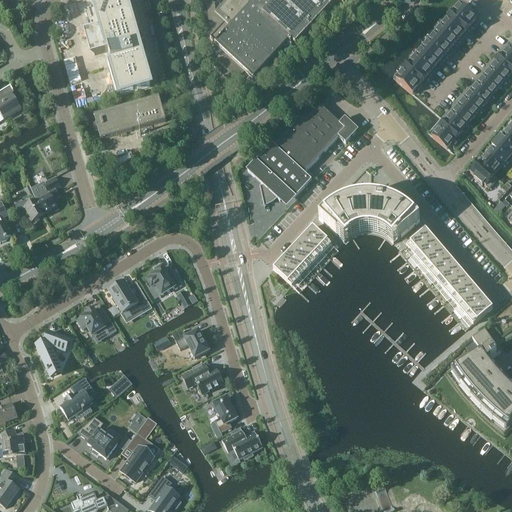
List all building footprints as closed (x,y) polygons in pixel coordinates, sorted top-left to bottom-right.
[(93,0),(102,28),(88,32),(95,57),(108,53),(121,97),(150,88),(124,0),(93,0)] [(236,80),(244,71),(253,79),(289,40),(295,46),(337,0),(343,6),(348,0),(230,0),(223,8),(220,6),(220,5),(206,6),(210,38),(209,39),(227,55),(219,63),(236,80)] [(453,15),(470,30),(473,27),(472,26),(476,22),(467,14),(470,11),(464,6),(461,9),(459,7),(453,15)] [(470,30),(453,15),(447,22),(463,36),(467,32),(467,33),(470,30)] [(463,36),(447,22),(440,29),(458,44),(460,41),(463,36)] [(458,44),(440,29),(434,37),(451,51),(454,47),(455,48),(458,44)] [(451,51),(434,37),(428,44),(445,59),(448,56),(447,56),(451,51)] [(445,59),(428,44),(421,52),(438,66),(442,62),(445,59)] [(500,55),(511,65),(511,52),(508,49),(505,52),(504,50),(500,55)] [(438,66),(421,52),(415,59),(432,74),(435,71),(434,70),(438,66)] [(511,74),(511,65),(500,55),(495,60),(497,62),(495,63),(511,77),(511,74)] [(432,74),(415,59),(409,66),(425,81),(429,76),(430,77),(432,74)] [(511,77),(495,63),(493,66),(491,65),(488,69),(504,84),(511,77)] [(425,81),(409,66),(402,74),(420,89),(423,85),(422,85),(425,81)] [(504,84),(488,69),(483,75),(485,76),(483,78),(498,91),(504,84)] [(420,89),(402,74),(396,81),(413,96),(417,91),(417,92),(420,89)] [(498,91),(483,78),(481,81),(479,79),(475,84),(492,98),(498,91)] [(492,98),(475,84),(470,89),(472,91),(470,93),(485,106),(492,98)] [(13,95),(13,93),(13,92),(10,87),(0,93),(0,114),(4,121),(21,111),(12,96),(13,95)] [(466,94),(462,99),(479,113),(485,106),(470,93),(468,96),(466,94)] [(102,141),(166,122),(160,98),(95,117),(102,141)] [(479,113),(462,99),(458,104),(459,105),(458,107),(473,120),(479,113)] [(358,131),(346,120),(343,120),(339,125),(320,106),(306,121),(304,119),(290,133),(288,131),(274,146),(272,145),(271,147),(269,146),(270,145),(269,145),(262,151),(265,153),(247,172),(262,186),(260,189),(260,187),(259,188),(263,204),(266,203),(269,202),(272,200),(275,198),(280,203),(288,194),(294,200),(311,182),(304,175),(338,138),(346,145),(358,131)] [(454,109),(450,113),(467,128),(473,120),(458,107),(455,110),(454,109)] [(467,128),(450,113),(445,119),(447,120),(445,122),(460,135),(467,128)] [(441,123),(437,128),(454,142),(460,135),(445,122),(443,125),(441,123)] [(454,142),(437,128),(433,133),(434,135),(432,137),(447,150),(454,142)] [(500,138),(499,139),(511,150),(511,134),(507,131),(501,138),(500,138)] [(511,165),(511,163),(511,150),(499,139),(492,148),(492,149),(511,165)] [(504,173),(511,165),(492,149),(485,158),(500,171),(500,170),(504,173)] [(130,155),(115,164),(119,169),(133,160),(130,155)] [(485,158),(477,167),(496,183),(498,180),(494,177),(500,171),(485,158)] [(111,167),(109,167),(102,169),(104,176),(113,173),(111,167)] [(489,190),(496,183),(477,167),(470,174),(475,178),(474,180),(482,187),(484,185),(489,190)] [(37,203),(44,216),(51,212),(53,214),(58,211),(52,199),(59,195),(56,191),(60,188),(56,180),(39,189),(45,199),(37,203)] [(28,199),(35,196),(31,187),(24,190),(28,199)] [(320,219),(319,220),(344,244),(345,243),(347,241),(348,240),(349,239),(351,238),(353,237),(354,237),(356,236),(357,235),(359,235),(360,234),(362,234),(363,234),(365,234),(366,233),(367,233),(369,233),(371,233),(373,234),(375,234),(376,234),(379,235),(380,235),(381,236),(383,237),(384,238),(386,238),(387,239),(388,240),(389,241),(390,242),(391,243),(392,244),(393,245),(420,223),(418,221),(417,220),(416,219),(415,218),(414,216),(412,215),(410,213),(408,212),(406,210),(405,210),(403,208),(402,208),(399,206),(397,205),(395,204),(393,203),(392,203),(390,202),(388,201),(387,201),(385,201),(386,196),(374,194),(373,199),(371,199),(371,198),(370,198),(370,199),(368,199),(367,199),(364,199),(363,199),(359,199),(358,199),(356,200),(354,200),(352,201),(349,201),(348,202),(346,202),(343,203),(341,204),(339,205),(337,206),(333,208),(333,209),(331,210),(329,211),(328,212),(326,214),(324,216),(322,217),(320,219)] [(20,220),(26,217),(28,216),(32,223),(45,216),(44,216),(37,203),(37,202),(34,204),(32,201),(34,201),(34,200),(31,201),(28,201),(24,202),(21,202),(18,203),(17,204),(14,205),(15,205),(20,221),(20,220)] [(0,243),(12,238),(4,219),(9,217),(1,201),(0,201),(0,243)] [(313,228),(305,237),(323,254),(331,246),(313,228)] [(425,231),(406,248),(414,257),(433,240),(425,231)] [(305,237),(297,246),(315,263),(323,254),(305,237)] [(433,240),(414,257),(421,265),(441,249),(433,240)] [(297,246),(289,254),(308,271),(315,263),(297,246)] [(441,249),(421,265),(429,274),(448,258),(441,249)] [(289,254),(281,262),(300,279),(308,271),(289,254)] [(448,258),(429,274),(436,283),(455,266),(452,262),(448,258)] [(281,262),(273,271),(292,288),(300,279),(281,262)] [(455,266),(436,283),(443,291),(463,275),(455,266)] [(182,287),(171,269),(165,272),(162,268),(161,269),(161,270),(158,272),(157,271),(156,272),(156,274),(150,278),(151,279),(147,282),(152,289),(154,288),(155,288),(156,287),(162,296),(174,289),(175,291),(182,287)] [(463,275),(443,291),(451,300),(470,284),(466,279),(463,275)] [(109,293),(113,300),(112,300),(113,301),(114,301),(116,304),(115,304),(115,305),(116,305),(118,308),(122,315),(137,306),(142,315),(143,314),(124,284),(119,286),(118,285),(113,289),(114,290),(109,293)] [(470,284),(451,300),(458,309),(477,292),(470,284)] [(198,303),(195,295),(188,297),(186,291),(178,294),(183,309),(198,303)] [(477,292),(458,309),(465,317),(485,301),(477,292)] [(485,301),(465,317),(473,326),(493,310),(485,301)] [(77,322),(83,332),(87,330),(92,337),(103,330),(107,338),(116,333),(102,310),(95,314),(93,311),(86,315),(87,316),(77,322)] [(466,364),(448,376),(457,389),(468,402),(479,414),(491,425),(503,436),(509,429),(508,428),(511,423),(511,388),(508,385),(499,375),(489,362),(501,354),(485,331),(472,340),(482,354),(466,364)] [(205,345),(206,345),(205,344),(204,344),(203,341),(203,340),(203,339),(202,339),(199,333),(198,332),(186,338),(183,332),(173,338),(180,352),(188,347),(194,359),(195,360),(196,360),(196,359),(208,353),(209,352),(205,345)] [(45,345),(36,349),(48,374),(51,373),(58,370),(50,354),(53,352),(64,357),(69,347),(50,336),(45,345)] [(166,339),(160,343),(163,349),(170,346),(166,339)] [(0,373),(4,371),(1,365),(2,364),(8,360),(5,354),(0,357),(0,373)] [(197,385),(202,395),(223,385),(215,371),(208,374),(204,367),(203,368),(201,365),(192,369),(194,373),(187,376),(193,387),(197,385)] [(83,411),(92,405),(86,397),(93,392),(85,380),(72,388),(76,395),(66,402),(67,404),(60,408),(63,412),(62,413),(66,420),(67,419),(68,420),(75,416),(77,418),(85,413),(83,411)] [(231,408),(230,407),(226,399),(214,405),(214,407),(212,408),(216,415),(218,414),(222,421),(216,424),(221,435),(232,429),(229,424),(237,419),(233,412),(233,411),(232,411),(231,408)] [(0,407),(0,424),(17,418),(12,405),(5,408),(4,406),(0,407)] [(118,446),(108,439),(99,432),(103,426),(95,419),(77,434),(80,437),(80,436),(82,437),(85,439),(85,440),(89,443),(87,446),(93,450),(92,451),(106,461),(118,446)] [(4,459),(26,456),(24,440),(23,440),(22,436),(17,436),(14,430),(0,436),(0,440),(1,444),(2,444),(4,459)] [(242,433),(222,443),(228,455),(234,452),(239,462),(243,459),(245,462),(253,458),(252,455),(263,449),(255,434),(245,439),(242,433)] [(134,454),(121,472),(136,483),(153,459),(147,454),(153,446),(137,434),(126,448),(134,454)] [(127,440),(122,446),(120,449),(124,452),(131,442),(127,440)] [(206,453),(217,449),(214,441),(203,446),(206,453)] [(0,505),(6,510),(19,491),(11,485),(16,478),(6,471),(1,478),(4,480),(0,485),(0,505)] [(171,485),(166,482),(163,479),(162,478),(148,498),(149,498),(156,503),(151,510),(150,511),(149,511),(168,511),(178,498),(167,490),(171,485)] [(108,511),(109,511),(110,511),(128,511),(129,511),(108,495),(104,499),(98,502),(95,495),(84,500),(83,497),(82,496),(81,496),(80,496),(79,496),(78,497),(78,498),(78,499),(79,502),(72,505),(75,511),(108,511)]
